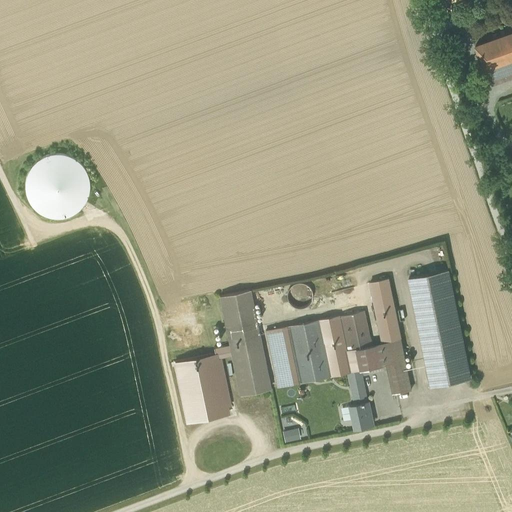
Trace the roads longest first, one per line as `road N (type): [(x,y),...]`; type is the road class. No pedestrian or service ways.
road 1 (track): [(0,170),(26,228),(41,235),(97,217),(117,226),(152,303),(193,485)]
road 2 (unclassified): [(511,263),(427,0)]
road 3 (track): [(283,451),(123,511)]
